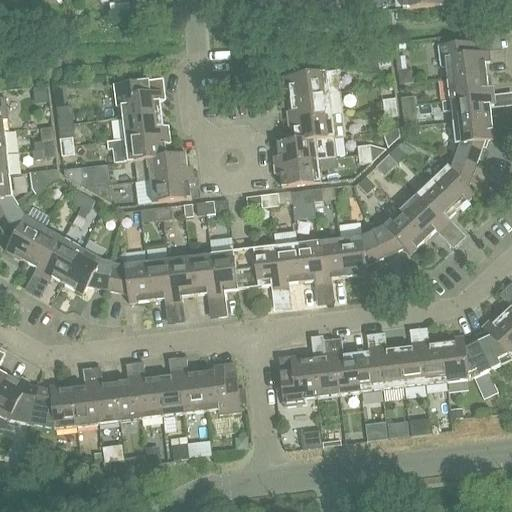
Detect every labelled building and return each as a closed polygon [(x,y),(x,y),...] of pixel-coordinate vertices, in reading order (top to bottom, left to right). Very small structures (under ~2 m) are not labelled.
[(442,0),(402,0),(404,10),(443,7),(442,0)] [(472,45),(473,55),(503,52),(501,35),(471,39),(472,45)] [(445,71),(446,82),(486,78),(484,66),(489,65),(488,56),(473,58),(473,55),(472,45),(437,49),(440,71),(445,71)] [(390,69),(389,61),(377,63),(378,71),(390,69)] [(412,71),(398,72),(400,86),(414,85),(412,71)] [(287,89),(288,101),(328,97),(337,95),(335,73),(281,80),(282,90),(287,89)] [(446,82),(449,104),(493,99),(492,94),(492,90),(487,90),(486,78),(446,82)] [(121,121),(161,117),(159,105),(164,104),(163,95),(161,82),(147,84),(113,89),(116,110),(120,109),(121,121)] [(493,99),(494,109),(511,106),(511,90),(492,94),(493,99)] [(65,94),(53,96),(55,111),(67,109),(65,94)] [(337,95),(328,97),(288,101),(290,114),(285,114),(286,123),(340,117),(337,95)] [(449,104),(441,105),(442,115),(450,114),(452,126),(491,121),(489,109),(494,109),(493,99),(449,104)] [(400,102),(401,110),(413,109),(412,100),(400,102)] [(395,111),(394,103),(382,104),(383,112),(395,111)] [(401,110),(402,119),(414,117),(413,109),(401,110)] [(396,119),(395,111),(383,112),(384,120),(396,119)] [(121,121),(124,143),(169,138),(168,129),(162,130),(161,117),(121,121)] [(340,117),(286,123),(287,133),(292,132),(294,143),(294,145),(333,140),(342,139),(340,117)] [(455,148),(451,159),(476,168),(484,145),(494,143),(491,121),(452,126),(455,148)] [(418,144),(416,129),(403,130),(404,139),(418,144)] [(167,160),(166,159),(165,148),(170,147),(169,138),(124,143),(106,145),(107,154),(113,153),(115,167),(127,165),(167,160)] [(273,169),(317,164),(334,162),(332,142),(333,142),(333,140),(294,145),(294,143),(275,145),(277,159),(272,160),(273,169)] [(70,141),(59,142),(60,151),(72,150),(70,141)] [(42,153),(55,152),(54,143),(41,144),(42,153)] [(356,150),(357,159),(370,157),(369,149),(356,150)] [(72,150),(60,151),(61,160),(73,159),(72,150)] [(55,152),(42,153),(43,162),(56,161),(55,152)] [(0,179),(8,179),(6,157),(0,157),(0,179)] [(127,166),(136,165),(138,184),(147,183),(148,184),(193,179),(192,170),(187,170),(185,157),(166,159),(167,160),(127,165),(127,166)] [(371,166),(370,157),(357,159),(358,168),(371,166)] [(388,159),(381,165),(390,174),(396,168),(388,159)] [(476,168),(451,159),(447,170),(430,186),(457,214),(474,198),(468,191),(476,168)] [(317,164),(273,169),(274,178),(278,177),(280,191),(319,187),(317,164)] [(383,180),(390,174),(381,165),(375,171),(383,180)] [(32,192),(36,198),(58,183),(57,172),(30,175),(32,192)] [(11,202),(8,179),(0,179),(0,222),(17,211),(11,202)] [(193,179),(148,184),(150,207),(190,202),(189,188),(194,188),(193,179)] [(367,179),(358,187),(367,197),(376,188),(367,179)] [(430,186),(415,200),(445,232),(452,226),(448,222),(457,214),(430,186)] [(95,190),(96,199),(108,198),(107,189),(95,190)] [(320,192),(312,193),(313,206),(321,205),(320,192)] [(312,193),(303,194),(304,207),(313,206),(312,193)] [(79,211),(86,200),(78,196),(72,207),(79,211)] [(278,210),(277,197),(268,198),(270,211),(278,210)] [(251,200),(246,201),(247,208),(262,206),(262,212),(270,211),(268,198),(251,200)] [(86,200),(79,211),(77,216),(85,220),(94,204),(86,200)] [(415,200),(399,215),(426,243),(435,235),(438,239),(445,232),(415,200)] [(227,204),(205,206),(206,218),(215,217),(214,212),(228,211),(227,204)] [(197,219),(206,218),(205,206),(196,207),(197,219)] [(24,221),(17,211),(0,222),(0,233),(9,247),(4,256),(24,267),(44,231),(24,221)] [(172,223),(170,211),(162,212),(163,224),(172,223)] [(162,212),(153,212),(155,224),(163,224),(162,212)] [(372,235),(384,261),(403,253),(409,259),(426,243),(399,215),(382,230),(372,235)] [(445,232),(438,239),(450,250),(463,237),(452,226),(445,232)] [(32,277),(40,282),(62,242),(44,231),(24,267),(34,272),(32,277)] [(360,241),(339,243),(344,282),(366,279),(365,269),(384,261),(372,235),(360,241)] [(81,252),(62,242),(40,282),(48,286),(51,282),(61,287),(81,252)] [(332,283),(344,282),(339,243),(317,246),(323,289),(333,288),(332,283)] [(317,246),(296,248),(301,287),(314,285),(314,290),(323,289),(317,246)] [(296,248),(275,250),(280,295),(290,293),(289,289),(301,287),(296,248)] [(271,291),(271,296),(280,295),(275,250),(252,253),(257,293),(271,291)] [(107,294),(113,266),(102,264),(81,252),(61,287),(82,298),(87,290),(107,294)] [(210,257),(216,302),(225,301),(225,296),(239,295),(234,255),(210,257)] [(207,299),(207,303),(216,302),(210,257),(189,260),(194,300),(207,299)] [(189,260),(167,263),(172,307),(182,306),(182,302),(194,300),(189,260)] [(172,307),(167,263),(146,265),(150,306),(163,304),(163,308),(172,307)] [(124,268),(113,266),(107,294),(128,299),(129,308),(150,306),(146,265),(124,268)] [(323,289),(314,290),(316,305),(335,302),(333,288),(323,289)] [(510,311),(502,319),(511,329),(511,298),(506,292),(498,299),(510,311)] [(280,295),(271,296),(273,310),(292,307),(290,293),(280,295)] [(511,364),(511,362),(511,329),(502,319),(484,335),(474,340),(490,374),(511,364)] [(425,389),(446,387),(441,348),(429,349),(427,332),(418,333),(425,389)] [(403,392),(425,389),(418,333),(408,334),(410,351),(398,352),(403,392)] [(375,339),(382,394),(403,392),(398,352),(386,354),(384,337),(375,339)] [(360,397),(382,394),(375,339),(366,340),(368,356),(355,358),(360,397)] [(469,384),(490,374),(474,340),(464,345),(441,348),(446,387),(469,384)] [(332,343),(338,399),(360,397),(355,358),(343,359),(341,342),(332,343)] [(317,402),(338,399),(332,343),(323,345),(325,362),(312,363),(317,402)] [(305,403),(317,402),(312,363),(300,365),(299,360),(289,361),(291,375),(279,376),(283,411),(306,408),(305,403)] [(184,419),(206,416),(201,377),(188,379),(185,361),(177,362),(184,419)] [(170,380),(157,382),(162,421),(184,419),(177,362),(168,363),(170,380)] [(141,424),(162,421),(157,382),(145,384),(143,367),(134,368),(141,424)] [(114,387),(119,427),(141,424),(134,368),(125,369),(127,385),(114,387)] [(212,375),(201,377),(206,416),(216,414),(217,420),(240,417),(236,381),(234,368),(212,371),(212,375)] [(98,429),(119,427),(114,387),(102,389),(100,372),(90,373),(98,429)] [(76,432),(98,429),(90,373),(81,374),(83,391),(71,392),(76,432)] [(0,422),(6,426),(30,431),(38,388),(30,387),(31,384),(22,379),(18,387),(6,380),(0,390),(0,422)] [(53,435),(76,432),(71,392),(61,394),(60,386),(50,387),(50,390),(38,388),(30,431),(53,435)] [(463,410),(451,411),(452,421),(464,420),(463,410)] [(248,437),(235,438),(236,451),(249,450),(248,437)] [(201,459),(212,458),(211,443),(200,445),(201,459)] [(172,448),(174,465),(190,463),(190,461),(188,446),(172,448)] [(148,466),(161,464),(159,448),(146,450),(148,466)] [(146,457),(126,459),(127,469),(147,466),(146,457)] [(21,484),(23,472),(10,470),(9,482),(21,484)]
